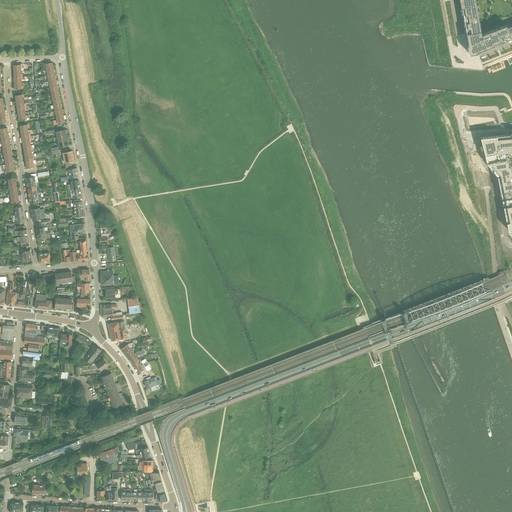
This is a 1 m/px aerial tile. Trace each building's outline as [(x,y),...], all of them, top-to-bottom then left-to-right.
[(466,34),(480,31),(476,5),(461,8),(466,34)] [(469,54),(472,54),(511,39),(506,28),(505,25),(481,35),(480,31),(466,34),(468,45),(467,49),(469,54)] [(35,101),(35,98),(32,99),(25,100),(25,103),(24,103),(23,100),(16,101),(17,107),(26,106),(27,106),(26,103),(30,102),(30,104),(33,104),(32,101),(35,101)] [(64,115),(57,117),(57,120),(53,120),(54,125),(57,124),(57,125),(62,124),(61,122),(65,121),(64,115)] [(511,134),(505,135),(480,137),(487,162),(505,158),(503,152),(511,150),(511,134)] [(59,150),(52,151),(46,153),(47,156),(53,155),(53,154),(60,152),(61,154),(64,154),(65,162),(74,160),(74,159),(75,159),(74,157),(73,157),(72,151),(68,152),(67,148),(59,150)] [(505,158),(487,162),(487,163),(492,169),(497,175),(502,199),(511,196),(511,172),(511,173),(510,165),(508,165),(507,158),(505,158)] [(71,167),(71,169),(68,170),(70,178),(78,176),(77,168),(74,168),(73,167),(71,167)] [(71,182),(72,190),(81,188),(79,180),(71,182)] [(72,190),(68,190),(70,198),(82,197),(81,188),(72,190)] [(511,196),(502,199),(508,230),(511,228),(511,196)] [(74,202),(75,210),(83,209),(82,201),(74,202)] [(14,208),(15,215),(24,214),(23,207),(14,208)] [(83,209),(75,210),(76,217),(84,216),(83,209)] [(24,214),(15,215),(17,223),(25,222),(24,214)] [(74,228),(70,229),(71,236),(69,236),(69,240),(78,239),(78,236),(75,236),(75,234),(85,233),(85,228),(75,229),(74,228)] [(27,236),(26,230),(15,231),(15,236),(17,235),(17,238),(27,236)] [(101,234),(102,235),(102,237),(100,237),(101,243),(108,243),(108,239),(109,239),(109,237),(108,233),(101,234)] [(67,255),(66,250),(63,250),(64,262),(88,259),(87,253),(85,240),(80,241),(81,252),(77,253),(77,251),(70,252),(70,255),(67,255)] [(109,261),(116,261),(114,247),(107,247),(109,261)] [(49,257),(40,259),(40,263),(51,261),(50,255),(49,255),(49,257)] [(102,285),(114,284),(113,270),(109,271),(109,270),(108,270),(108,271),(101,271),(102,285)] [(71,271),(58,273),(55,274),(56,283),(75,281),(74,276),(72,276),(71,271)] [(17,292),(12,292),(13,283),(9,282),(8,292),(7,305),(11,305),(16,306),(17,292)] [(18,294),(18,298),(17,298),(16,306),(18,306),(24,307),(25,295),(26,295),(26,288),(25,287),(22,287),(21,294),(18,294)] [(106,298),(116,297),(115,294),(118,293),(118,289),(106,289),(106,298)] [(35,308),(48,309),(51,309),(52,301),(48,300),(46,300),(47,295),(37,294),(36,300),(35,308)] [(25,295),(24,307),(26,307),(30,308),(30,307),(32,308),(33,295),(26,295),(25,295)] [(55,307),(58,308),(73,309),(74,304),(72,304),(72,299),(56,297),(55,307)] [(410,335),(414,334),(405,312),(401,312),(410,335)] [(109,324),(110,332),(125,329),(124,321),(109,324)] [(26,329),(25,337),(32,338),(33,333),(40,333),(41,326),(26,323),(26,329)] [(0,340),(13,341),(14,331),(14,326),(3,325),(3,334),(1,334),(0,340)] [(125,329),(110,332),(112,341),(127,338),(125,329)] [(79,364),(83,357),(89,348),(90,348),(87,346),(91,340),(77,333),(74,339),(86,346),(83,350),(81,349),(76,358),(78,360),(76,362),(79,364)] [(36,337),(36,338),(32,338),(25,337),(24,343),(29,343),(35,344),(39,344),(44,345),(45,337),(36,337)] [(0,342),(0,348),(12,350),(13,341),(0,340),(0,342)] [(121,349),(125,354),(135,347),(134,346),(136,345),(133,342),(130,343),(121,349)] [(89,348),(83,357),(91,363),(101,350),(95,345),(91,349),(89,348)] [(135,347),(125,354),(128,359),(132,356),(135,353),(133,351),(136,349),(135,347)] [(0,358),(4,359),(4,358),(12,359),(12,350),(0,348),(0,358)] [(132,356),(128,359),(131,363),(132,364),(139,359),(137,356),(140,354),(140,355),(145,351),(143,349),(140,351),(139,350),(137,351),(135,353),(132,356)] [(23,355),(33,357),(33,360),(41,360),(42,352),(24,350),(23,355)] [(139,359),(132,364),(135,368),(147,360),(145,358),(141,361),(140,359),(139,359)] [(23,359),(22,365),(29,366),(29,369),(34,370),(34,366),(32,366),(33,359),(23,359)] [(101,370),(108,364),(103,359),(96,364),(101,370)] [(147,360),(135,368),(137,372),(145,367),(147,371),(152,368),(147,360)] [(11,368),(2,367),(1,374),(3,374),(3,377),(10,377),(11,368)] [(19,367),(18,377),(35,378),(35,373),(27,373),(27,368),(19,367)] [(102,376),(103,379),(114,407),(115,406),(116,409),(123,406),(122,403),(123,403),(111,373),(102,376)] [(65,379),(64,385),(66,385),(76,386),(76,382),(74,380),(74,376),(67,375),(67,379),(65,379)] [(154,378),(149,379),(151,387),(159,385),(157,379),(155,380),(154,378)] [(18,385),(18,389),(22,389),(22,390),(27,390),(27,391),(32,391),(33,383),(28,383),(27,386),(18,385)] [(0,397),(2,398),(3,396),(5,396),(5,395),(9,396),(9,390),(0,389),(0,397)] [(18,389),(17,396),(24,397),(32,397),(32,391),(27,391),(27,390),(22,390),(22,389),(18,389)] [(0,409),(11,411),(11,405),(12,400),(0,398),(0,409)] [(26,424),(27,415),(16,414),(15,424),(26,424)] [(14,438),(22,439),(22,442),(27,442),(27,439),(28,439),(28,430),(23,429),(15,428),(14,438)] [(129,450),(137,448),(134,437),(126,440),(129,450)] [(99,454),(104,466),(118,460),(117,447),(99,454)] [(78,458),(78,463),(78,476),(85,477),(84,495),(90,495),(90,477),(86,477),(86,476),(87,476),(88,471),(88,463),(87,463),(87,458),(78,458)] [(162,480),(153,483),(154,486),(155,487),(156,487),(157,488),(154,489),(155,492),(160,490),(164,489),(163,483),(162,480)] [(32,493),(38,494),(39,485),(33,484),(33,485),(31,485),(31,488),(33,488),(32,493)] [(39,485),(38,494),(38,493),(44,494),(44,493),(48,493),(49,486),(45,486),(45,485),(42,485),(39,485)] [(168,499),(166,494),(164,489),(160,490),(160,492),(159,493),(159,494),(156,493),(156,496),(156,500),(166,500),(168,499)]
